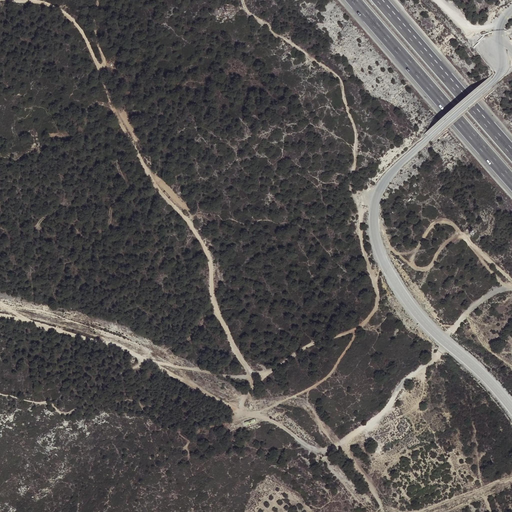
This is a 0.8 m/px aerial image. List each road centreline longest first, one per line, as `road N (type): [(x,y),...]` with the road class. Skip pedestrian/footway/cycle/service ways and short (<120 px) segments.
road 1 (unclassified): [(511,407),(408,303),(381,256),(373,218),(391,170),(496,77)]
road 2 (track): [(511,287),(481,300),(371,421),(322,450),(251,415)]
road 3 (track): [(0,298),(181,368),(251,415)]
road 4 (track): [(243,0),(339,80),(353,122),(355,188),(363,200),(375,200)]
road 5 (motorway): [(354,0),(511,181)]
road 6 (motorway): [(511,150),(380,0)]
